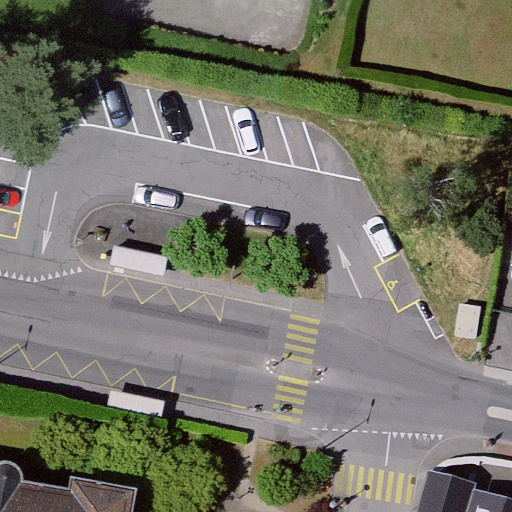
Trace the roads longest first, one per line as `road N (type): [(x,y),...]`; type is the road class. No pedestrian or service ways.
road 1 (unclassified): [(0,314),(391,391)]
road 2 (unclassified): [(391,391),(511,416)]
road 3 (residential): [(381,511),(391,391)]
